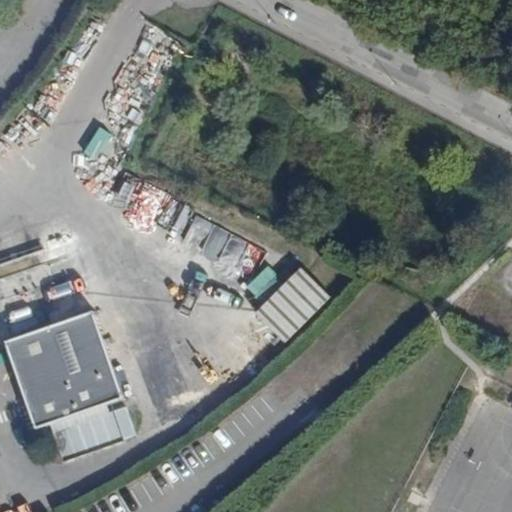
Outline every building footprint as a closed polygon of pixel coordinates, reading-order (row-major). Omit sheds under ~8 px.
[(197,215),(185,237),(219,255),(231,232),(197,215)] [(246,285),(257,297),(280,276),(270,264),(246,285)] [(335,297),(306,269),(261,314),(289,343),(335,297)] [(11,342),(11,343),(32,403),(37,401),(39,408),(36,415),(41,429),(129,399),(129,398),(99,311),(11,342)] [(247,340),(237,349),(254,369),(264,360),(247,340)] [(241,377),(250,370),(231,348),(223,355),(241,377)] [(118,411),(57,432),(68,462),(129,441),(118,411)]
